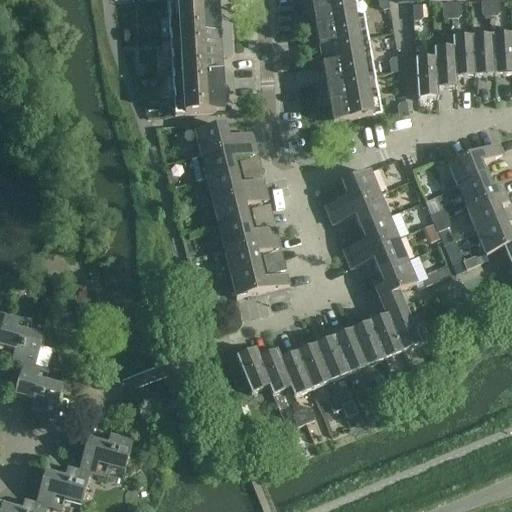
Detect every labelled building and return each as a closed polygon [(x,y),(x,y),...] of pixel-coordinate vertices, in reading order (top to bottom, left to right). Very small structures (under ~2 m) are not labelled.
[(215,0),(166,0),(173,120),(215,118),(226,118),(228,117),(229,116),(230,115),(231,113),(231,112),(231,110),(229,109),(228,108),(226,107),(222,108),(221,98),(233,97),(232,77),(220,77),(219,60),(231,59),(228,19),(216,20),(215,0)] [(323,70),(326,87),(316,89),(320,109),(330,107),(333,127),(382,118),(361,0),(310,0),(316,30),(306,32),(313,71),(323,70)] [(386,0),(376,0),(379,11),(382,13),(388,12),(386,0)] [(489,5),(490,20),(496,20),(499,16),(499,4),(489,5)] [(490,20),(489,5),(481,5),(482,19),(484,21),(490,20)] [(451,7),(452,23),(458,22),(460,20),(459,6),(451,7)] [(452,23),(451,7),(441,8),(442,20),(445,23),(452,23)] [(412,9),(413,25),(418,25),(422,21),(421,9),(412,9)] [(511,63),(510,38),(491,39),(494,80),(511,78),(511,63)] [(491,39),(470,41),(474,81),(494,80),(491,39)] [(457,82),(474,81),(470,41),(451,42),(452,52),(453,52),(455,82),(457,82)] [(457,91),(457,82),(455,82),(453,52),(452,52),(433,53),(433,62),(434,62),(436,92),(437,92),(457,91)] [(399,74),(397,60),(391,61),(388,65),(390,76),(399,74)] [(414,63),(414,64),(417,104),(438,103),(437,92),(436,92),(434,62),(433,62),(414,63)] [(407,119),(405,106),(399,107),(396,110),(398,121),(407,119)] [(201,160),(253,147),(251,137),(227,143),(224,128),(194,136),(201,160)] [(315,147),(331,144),(329,132),(312,135),(315,147)] [(201,160),(191,162),(197,186),(206,183),(235,176),(232,163),(255,157),(253,147),(201,160)] [(457,192),(487,179),(481,167),(502,158),(498,147),(447,168),(457,192)] [(206,183),(212,207),(265,193),(263,183),(239,190),(235,176),(206,183)] [(329,219),(379,198),(369,176),(341,188),(346,201),(325,210),(329,219)] [(457,192),(466,214),(504,198),(500,189),(492,192),(487,179),(457,192)] [(212,207),(218,231),(247,223),(244,210),(267,203),(265,193),(212,207)] [(388,220),(379,198),(329,219),(332,228),(354,219),(359,232),(388,220)] [(466,214),(475,236),(505,223),(500,212),(508,208),(504,198),(466,214)] [(433,228),(447,222),(443,213),(430,219),(433,228)] [(397,242),(388,220),(359,232),(364,245),(343,254),(347,263),(397,242)] [(447,222),(433,228),(437,236),(451,230),(447,222)] [(218,231),(224,254),(276,241),(274,231),(250,237),(247,223),(218,231)] [(511,235),(510,236),(505,223),(475,236),(485,259),(503,252),(511,247),(511,235)] [(224,254),(230,278),(259,270),(256,257),(279,251),(276,241),(224,254)] [(407,264),(397,242),(347,263),(351,272),(372,263),(377,276),(407,264)] [(466,273),(480,267),(478,262),(473,260),(462,265),(466,273)] [(407,264),(377,276),(383,289),(374,293),(379,303),(397,296),(417,287),(407,264)] [(259,270),(230,278),(236,302),(288,288),(285,278),(262,283),(259,270)] [(425,290),(439,284),(436,275),(424,280),(422,284),(425,290)] [(401,357),(428,346),(418,321),(409,325),(404,312),(404,313),(386,320),(401,357)] [(3,317),(0,327),(0,351),(13,355),(10,365),(22,368),(33,371),(42,339),(25,335),(28,324),(3,317)] [(383,364),(401,357),(386,320),(368,327),(383,364)] [(366,371),(383,364),(368,327),(351,334),(366,371)] [(348,379),(366,371),(351,334),(332,342),(348,379)] [(329,386),(348,379),(332,342),(314,349),(329,386)] [(311,394),(329,386),(314,349),(296,356),(311,394)] [(255,352),(253,353),(268,390),(269,390),(273,399),(290,392),(274,355),(259,362),(255,352)] [(253,353),(227,364),(239,392),(246,389),(250,398),(268,390),(253,353)] [(276,354),(274,355),(290,392),(294,401),(311,394),(296,356),(279,363),(276,354)] [(22,368),(13,399),(13,400),(32,405),(30,415),(53,422),(62,390),(45,385),(48,375),(33,371),(22,368)] [(404,386),(413,383),(407,369),(401,371),(400,376),(404,386)] [(371,384),(377,398),(385,394),(380,382),(377,381),(371,384)] [(377,398),(371,384),(366,386),(365,391),(369,401),(377,398)] [(335,399),(341,413),(349,409),(345,398),(340,397),(335,399)] [(341,413),(335,399),(329,401),(328,404),(333,416),(341,413)] [(299,414),(305,429),(313,425),(308,413),(305,412),(299,414)] [(305,429),(299,414),(294,416),(293,420),(298,431),(305,429)] [(89,477),(103,481),(106,471),(123,476),(132,444),(109,437),(106,448),(87,442),(84,450),(82,460),(78,473),(78,474),(89,477)] [(74,447),(71,457),(82,460),(84,450),(74,447)] [(46,510),(52,511),(60,511),(63,504),(80,509),(89,477),(78,474),(78,473),(67,470),(64,480),(44,475),(35,506),(35,507),(46,510)] [(45,511),(46,510),(35,507),(35,506),(24,503),(20,511),(16,511),(1,508),(0,511),(45,511)]
